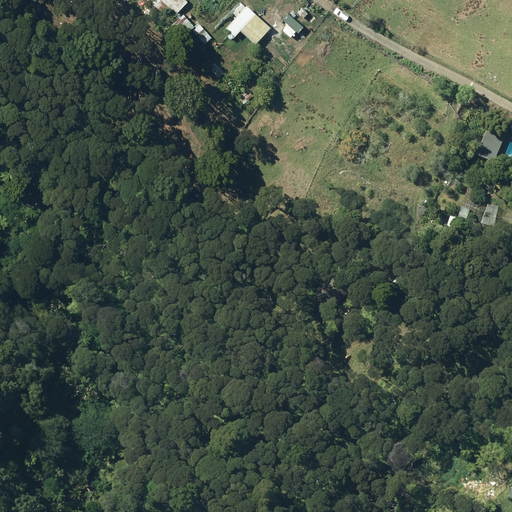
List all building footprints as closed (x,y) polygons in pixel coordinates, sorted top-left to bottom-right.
[(190,0),(159,0),(157,4),(166,12),(171,7),(182,16),(176,23),(188,34),(193,29),(208,42),(215,36),(201,22),(198,25),(182,10),(191,0),(190,0)] [(244,29),(259,42),(274,26),(250,4),(248,5),(243,0),(234,10),(240,15),(229,27),(238,35),(244,29)] [(212,70),(220,78),(225,74),(217,65),(212,70)] [(242,97),(247,103),(255,96),(250,90),(242,97)] [(487,156),(498,161),(507,139),(496,134),(487,156)] [(467,222),(449,218),(447,227),(464,231),(467,222)]
